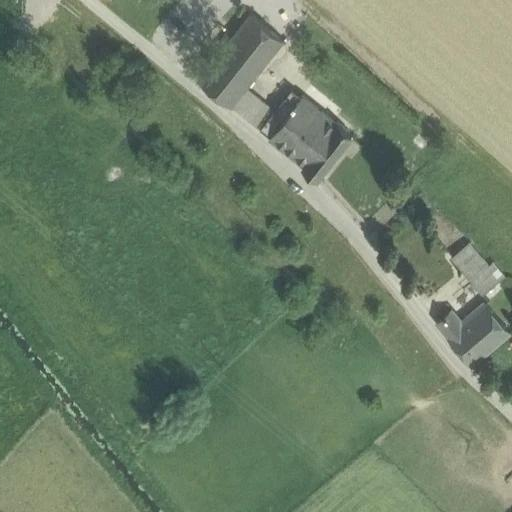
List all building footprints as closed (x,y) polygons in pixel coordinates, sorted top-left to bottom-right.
[(251,12),(199,76),(232,103),(246,85),(284,38),(251,12)] [(286,116),(246,85),(232,103),(271,134),(286,116)] [(337,123),(303,95),(286,116),(271,134),(305,162),(337,123)] [(305,162),(303,164),(318,176),(353,133),(338,121),(337,123),(305,162)] [(490,264),(471,241),(452,256),(484,293),(506,275),(495,260),(490,264)] [(511,333),(511,330),(485,300),(462,318),(454,307),(441,318),(477,361),(511,333)]
